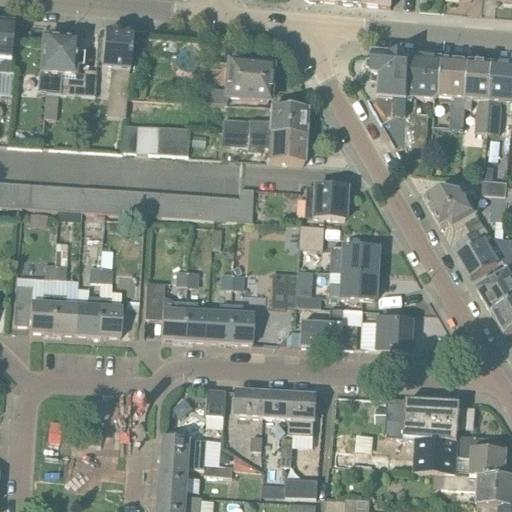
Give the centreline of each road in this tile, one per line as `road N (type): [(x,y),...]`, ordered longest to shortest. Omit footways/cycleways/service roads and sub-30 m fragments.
road 1 (residential): [(492,372),(328,85),(324,27)]
road 2 (residential): [(140,392),(186,368),(475,382),(492,372)]
road 3 (residential): [(212,18),(0,0)]
road 4 (residential): [(511,44),(324,27)]
road 5 (residential): [(20,511),(30,383)]
road 6 (residential): [(130,511),(140,392)]
